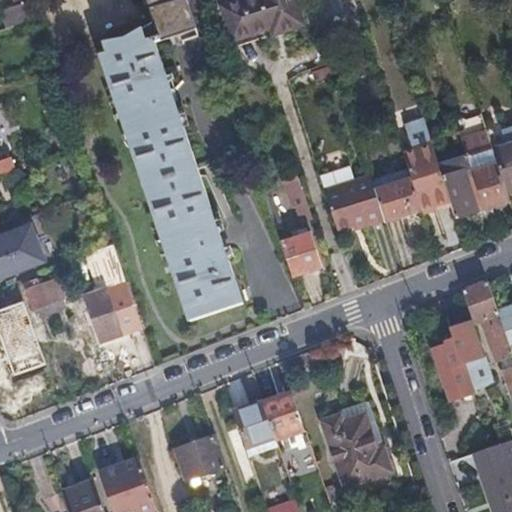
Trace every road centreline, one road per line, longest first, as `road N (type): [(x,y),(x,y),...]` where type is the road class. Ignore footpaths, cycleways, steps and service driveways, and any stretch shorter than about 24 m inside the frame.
road 1 (residential): [(0,448),(382,305)]
road 2 (residential): [(450,511),(382,305)]
road 3 (residential): [(382,305),(511,255)]
